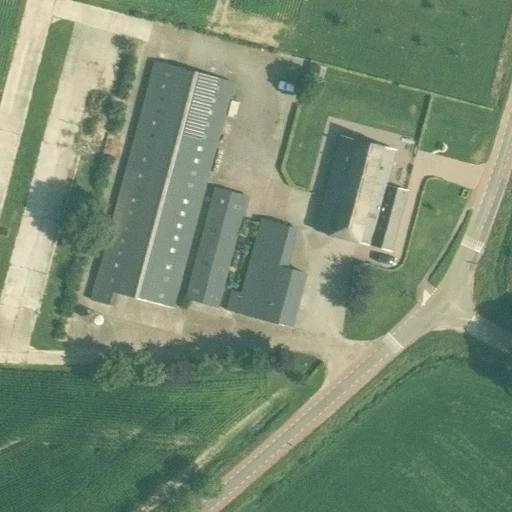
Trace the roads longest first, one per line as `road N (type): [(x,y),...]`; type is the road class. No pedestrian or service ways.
road 1 (tertiary): [(208,511),(441,310)]
road 2 (tertiary): [(441,310),(481,222),(511,117)]
